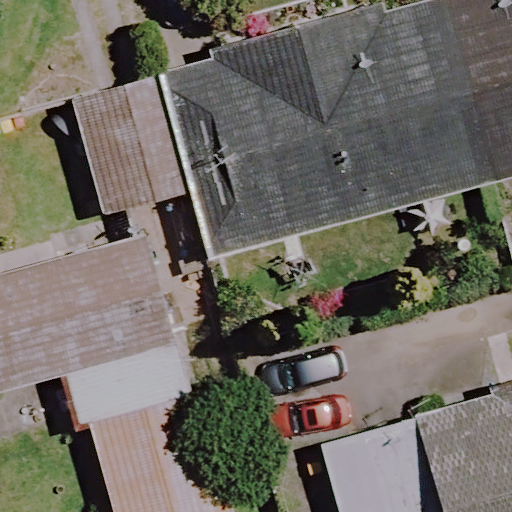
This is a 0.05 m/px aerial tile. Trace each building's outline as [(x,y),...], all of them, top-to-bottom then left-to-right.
[(511,181),(511,0),(424,0),(61,96),(93,218),(188,193),(207,262),(511,181)] [(82,431),(184,402),(136,233),(0,271),(0,395),(55,380),(70,434),(82,431)] [(511,511),(511,391),(406,421),(430,511),(511,511)] [(214,511),(184,402),(82,431),(104,511),(214,511)] [(414,511),(385,432),(315,457),(334,511),(414,511)]
